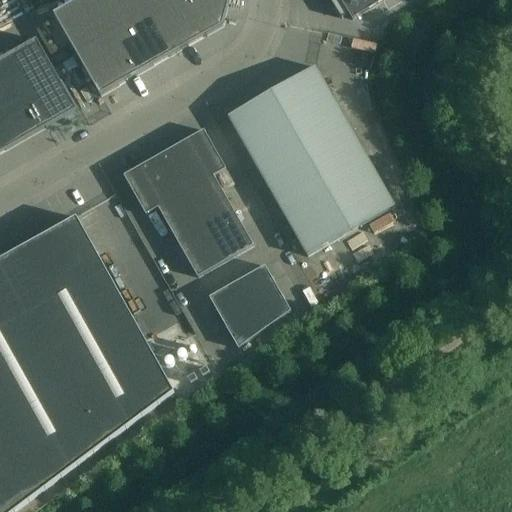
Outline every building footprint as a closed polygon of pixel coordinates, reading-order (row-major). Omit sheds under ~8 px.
[(230,0),(83,0),(55,16),(101,98),(224,27),(231,0),(230,0)] [(329,0),(342,20),(349,15),(352,21),(387,0),(329,0)] [(35,42),(0,61),(0,154),(75,112),(35,42)] [(308,258),(396,208),(316,68),(228,118),(308,258)] [(254,248),(214,178),(226,171),(204,132),(124,177),(146,216),(159,209),(198,279),(254,248)] [(0,511),(17,511),(175,394),(77,219),(0,262),(0,511)] [(239,350),(291,313),(266,267),(210,299),(239,350)]
